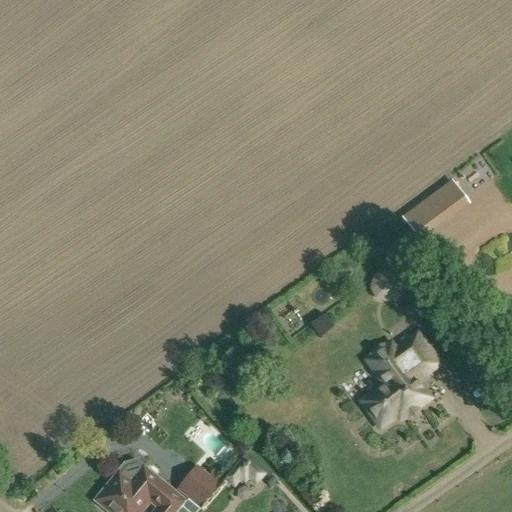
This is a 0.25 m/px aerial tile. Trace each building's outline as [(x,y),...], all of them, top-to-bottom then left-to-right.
[(436,220),(464,199),(451,182),(423,203),(436,220)] [(390,304),(398,280),(372,273),(365,297),(390,304)] [(386,386),(367,400),(371,405),(371,408),(372,412),(375,415),(378,418),(381,419),(385,424),(398,414),(401,419),(430,398),(415,378),(421,374),(423,376),(439,364),(418,335),(402,347),(404,349),(398,354),(391,345),(388,347),(383,348),(380,349),(376,351),(374,354),(372,359),(369,361),(386,386)] [(243,457),(224,481),(235,490),(241,483),(245,486),(249,482),(257,489),(266,476),(243,457)] [(132,484),(120,474),(110,485),(107,486),(100,494),(101,497),(98,501),(101,503),(102,506),(108,511),(140,511),(150,500),(160,508),(156,511),(177,511),(186,502),(145,468),(132,484)] [(209,477),(198,468),(180,489),(202,507),(225,479),(214,470),(209,477)] [(201,511),(187,501),(186,502),(177,511),(201,511)]
